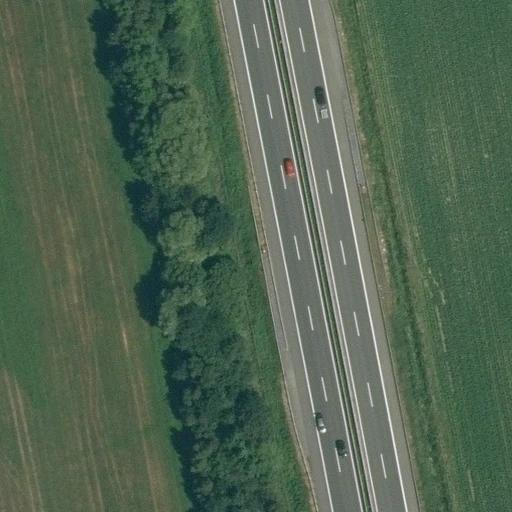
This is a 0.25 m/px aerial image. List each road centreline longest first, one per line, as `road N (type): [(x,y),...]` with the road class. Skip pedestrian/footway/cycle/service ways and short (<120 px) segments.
road 1 (motorway): [(391,511),(292,0)]
road 2 (motorway): [(248,0),(346,511)]
